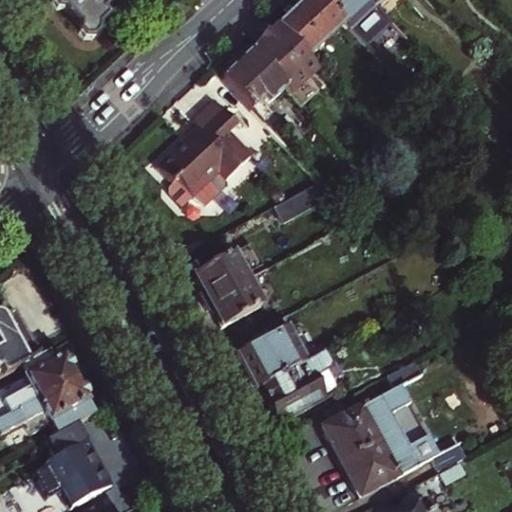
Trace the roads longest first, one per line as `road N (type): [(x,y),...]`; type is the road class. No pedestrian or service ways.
road 1 (primary): [(242,511),(55,166)]
road 2 (primary): [(33,187),(209,511)]
road 3 (residential): [(55,166),(233,0)]
